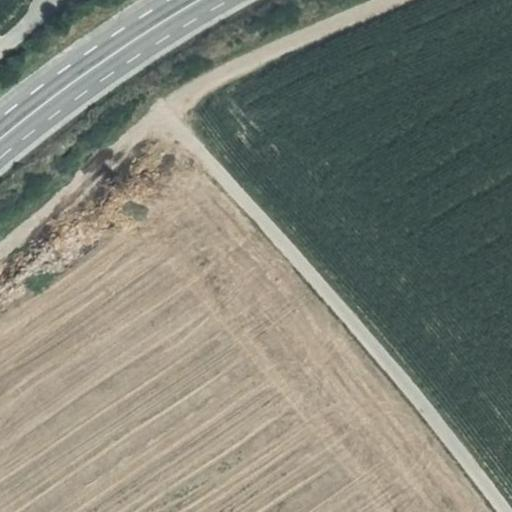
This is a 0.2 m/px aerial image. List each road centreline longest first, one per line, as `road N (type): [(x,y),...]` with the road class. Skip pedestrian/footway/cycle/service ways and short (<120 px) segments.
road 1 (track): [(168,113),(397,368),(505,511)]
road 2 (track): [(168,113),(228,75),(390,0)]
road 3 (secondary): [(0,137),(197,0)]
road 4 (track): [(0,253),(168,113)]
